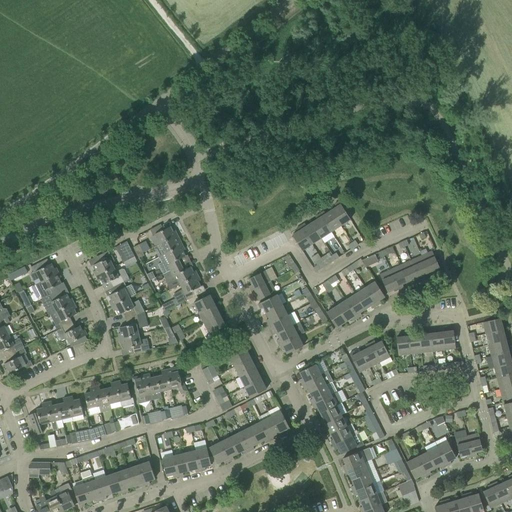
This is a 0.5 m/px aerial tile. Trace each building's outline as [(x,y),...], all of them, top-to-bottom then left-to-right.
[(339,202),(334,205),(336,207),(330,211),(340,226),(350,220),(339,202)] [(340,226),(330,211),(325,214),(324,211),(319,214),(331,232),(340,226)] [(331,232),(319,214),(315,217),(317,220),(311,223),(321,238),(331,232)] [(321,238),(311,223),(306,226),(304,224),(300,227),(311,244),(321,238)] [(163,230),(160,225),(149,230),(152,236),(155,235),(160,245),(177,236),(175,231),(172,232),(170,227),(163,230)] [(311,244),(300,227),(296,229),(297,232),(292,236),(302,251),(311,244)] [(182,245),(177,236),(160,245),(164,254),(182,245)] [(128,260),(134,257),(126,242),(119,245),(127,261),(128,260)] [(144,256),(138,246),(138,245),(133,248),(139,258),(144,256)] [(178,260),(185,256),(182,251),(184,250),(182,245),(164,254),(158,257),(161,263),(158,264),(163,274),(181,265),(178,260)] [(113,268),(111,262),(113,261),(111,257),(108,251),(97,256),(100,262),(93,265),(96,270),(93,271),(96,277),(113,268)] [(432,251),(423,255),(421,256),(428,273),(434,270),(435,273),(440,271),(432,251)] [(331,262),(335,260),(332,255),(323,262),(325,266),(331,262)] [(428,273),(421,256),(411,261),(419,280),(424,278),(423,275),(428,273)] [(319,270),(325,266),(323,262),(321,259),(314,262),(316,266),(313,268),(315,272),(319,270)] [(30,267),(33,273),(36,272),(40,282),(58,273),(56,268),(53,269),(51,264),(46,266),(43,261),(30,267)] [(419,280),(411,261),(400,266),(408,282),(413,279),(415,282),(419,280)] [(193,272),(190,267),(183,270),(181,265),(163,274),(167,284),(177,280),(180,285),(197,276),(195,271),(193,272)] [(408,282),(400,266),(390,270),(399,289),(403,287),(402,284),(408,282)] [(121,269),(115,272),(113,268),(96,277),(98,281),(101,280),(103,285),(110,282),(113,287),(123,282),(123,281),(129,279),(124,269),(121,269)] [(21,269),(8,275),(11,281),(24,274),(21,269)] [(399,289),(390,270),(379,275),(382,282),(387,291),(393,289),(394,292),(399,289)] [(270,281),(269,280),(265,271),(249,279),(252,285),(249,286),(251,291),(270,281)] [(147,275),(150,281),(155,278),(152,272),(147,275)] [(60,277),(58,273),(40,282),(35,284),(42,300),(46,298),(56,293),(54,287),(61,284),(58,279),(60,277)] [(200,281),(197,276),(180,285),(182,289),(173,295),(178,305),(186,301),(196,296),(193,290),(200,287),(198,282),(200,281)] [(332,278),(322,284),(327,293),(331,291),(328,287),(330,285),(335,282),(332,278)] [(275,292),(270,281),(251,291),(253,296),(256,294),(259,300),(268,295),(275,292)] [(131,285),(126,288),(123,282),(113,287),(115,292),(108,296),(111,301),(109,302),(111,307),(129,298),(136,295),(131,285)] [(384,297),(379,289),(375,282),(365,288),(376,306),(380,303),(379,300),(384,297)] [(376,306),(365,288),(355,294),(365,309),(370,306),(372,309),(376,306)] [(23,290),(19,293),(24,304),(29,301),(23,290)] [(59,298),(56,293),(46,298),(42,300),(40,301),(45,310),(53,306),(56,312),(74,303),(71,298),(69,299),(66,294),(59,298)] [(212,294),(203,298),(193,303),(198,314),(214,305),(212,300),(215,298),(212,294)] [(365,309),(355,294),(346,301),(357,318),(361,315),(360,313),(365,309)] [(277,295),(267,300),(258,304),(260,309),(263,308),(266,313),(282,305),(277,295)] [(144,313),(138,300),(131,303),(129,298),(111,307),(114,312),(116,310),(118,316),(123,313),(126,319),(136,316),(144,313)] [(357,318),(346,301),(336,307),(346,322),(351,318),(353,321),(357,318)] [(2,309),(0,303),(0,321),(3,319),(10,316),(6,309),(2,309)] [(76,308),(74,303),(56,312),(61,322),(59,323),(61,328),(72,323),(69,318),(76,314),(74,309),(76,308)] [(204,324),(222,314),(220,310),(217,311),(214,305),(198,314),(204,324)] [(287,315),(282,305),(266,313),(269,319),(266,320),(268,325),(287,315)] [(346,322),(336,307),(326,313),(338,331),(342,328),(340,325),(346,322)] [(137,329),(147,326),(144,313),(136,316),(126,319),(127,326),(119,328),(120,333),(118,334),(119,340),(139,336),(137,329)] [(225,319),(222,314),(204,324),(209,334),(225,326),(222,320),(225,319)] [(292,325),(287,315),(268,325),(270,329),(273,328),(276,334),(292,325)] [(6,325),(6,324),(10,322),(7,317),(3,319),(0,321),(0,340),(9,336),(4,326),(6,325)] [(482,323),(485,332),(485,334),(506,329),(504,324),(501,325),(500,318),(482,323)] [(279,339),(276,341),(278,345),(297,336),(304,332),(299,322),(292,325),(276,334),(279,339)] [(55,331),(54,332),(58,342),(60,341),(66,338),(69,344),(71,347),(84,342),(88,341),(87,341),(85,336),(87,335),(84,330),(82,331),(79,326),(75,328),(72,323),(61,328),(57,330),(56,331),(55,331)] [(178,324),(173,327),(178,337),(183,335),(178,324)] [(455,349),(453,328),(447,328),(448,332),(441,332),(444,350),(455,349)] [(507,334),(506,329),(485,334),(488,345),(505,341),(504,335),(507,334)] [(444,350),(441,332),(435,333),(435,330),(430,331),(432,352),(444,350)] [(432,352),(430,331),(425,331),(425,334),(419,335),(421,353),(432,352)] [(410,354),(407,333),(402,334),(402,337),(396,338),(397,349),(398,356),(410,354)] [(421,353),(419,335),(413,336),(412,333),(407,333),(410,354),(421,353)] [(24,348),(19,338),(12,342),(9,336),(0,340),(0,352),(3,351),(5,357),(19,350),(23,348),(24,348)] [(147,339),(142,340),(140,340),(139,336),(119,340),(120,344),(123,344),(124,349),(132,348),(133,354),(145,351),(149,350),(147,339)] [(303,346),(298,337),(297,336),(278,345),(281,350),(284,348),(287,354),(303,346)] [(177,343),(174,337),(169,338),(170,345),(177,343)] [(390,357),(386,350),(381,341),(376,344),(374,341),(370,344),(379,363),(390,357)] [(507,347),(505,341),(488,345),(491,356),(511,351),(510,346),(507,347)] [(379,363),(370,344),(365,346),(366,349),(361,351),(370,368),(379,363)] [(26,353),(23,348),(19,350),(5,357),(8,362),(4,364),(7,369),(4,370),(7,375),(20,369),(21,372),(32,366),(30,361),(28,362),(24,354),(26,353)] [(234,367),(253,357),(251,353),(248,354),(245,348),(229,356),(234,367)] [(370,368),(361,351),(355,354),(354,352),(349,354),(359,373),(370,368)] [(511,356),(511,353),(511,351),(491,356),(494,367),(511,363),(510,357),(511,356)] [(349,360),(346,354),(341,356),(344,363),(349,360)] [(255,362),(253,357),(234,367),(239,377),(255,369),(253,363),(255,362)] [(315,364),(299,373),(302,378),(299,380),(302,384),(328,371),(322,361),(315,364)] [(511,366),(511,363),(494,367),(496,378),(511,374),(511,366)] [(218,375),(212,365),(202,370),(207,381),(211,378),(212,378),(218,375)] [(183,384),(179,367),(166,370),(170,389),(178,388),(181,394),(187,391),(183,384)] [(245,387),(263,378),(261,373),(258,374),(255,369),(239,377),(245,387)] [(170,389),(166,370),(161,371),(162,375),(156,377),(160,392),(170,389)] [(328,371),(302,384),(304,389),(307,388),(310,393),(332,382),(333,382),(328,371)] [(359,381),(356,375),(354,371),(349,373),(354,383),(359,381)] [(160,392),(156,377),(151,378),(150,374),(145,375),(149,394),(150,394),(160,392)] [(511,374),(496,378),(499,389),(511,386),(511,374)] [(149,394),(145,375),(132,378),(136,397),(144,395),(145,401),(151,400),(150,394),(149,394)] [(266,382),(263,378),(245,387),(250,398),(266,389),(263,384),(266,382)] [(120,381),(115,382),(120,401),(121,407),(132,404),(127,384),(121,385),(120,381)] [(120,401),(115,382),(110,383),(111,387),(106,389),(109,404),(120,401)] [(331,395),(337,392),(332,382),(310,393),(312,399),(310,400),(312,405),(331,395)] [(109,404),(106,389),(100,390),(99,386),(94,387),(96,394),(99,406),(109,404)] [(511,386),(499,389),(502,401),(511,398),(511,386)] [(99,406),(96,394),(94,387),(89,388),(90,393),(84,394),(88,409),(99,406)] [(262,401),(273,396),(270,391),(260,396),(262,401)] [(217,401),(228,396),(226,392),(215,397),(217,401)] [(342,402),(337,392),(331,395),(312,405),(314,409),(317,408),(320,414),(336,405),(342,402)] [(72,396),(67,398),(72,417),(83,414),(79,399),(73,401),(72,396)] [(230,400),(228,396),(217,401),(219,405),(230,400)] [(252,406),(262,401),(260,396),(249,402),(252,406)] [(72,417),(67,398),(62,399),(63,403),(58,404),(61,420),(72,417)] [(61,420),(58,404),(52,406),(51,402),(46,403),(51,422),(53,431),(58,429),(56,421),(61,420)] [(511,402),(503,405),(506,416),(511,414),(511,402)] [(51,422),(46,403),(41,404),(42,408),(36,409),(37,413),(35,413),(27,416),(35,436),(43,433),(45,429),(44,424),(51,422)] [(181,405),(175,407),(177,418),(184,416),(183,415),(188,414),(186,406),(182,407),(181,405)] [(341,416),(336,405),(320,414),(323,419),(320,420),(322,425),(341,416)] [(177,418),(175,407),(168,409),(169,410),(165,411),(166,419),(170,418),(171,419),(177,418)] [(166,419),(165,411),(160,412),(160,411),(154,412),(156,423),(163,421),(162,420),(166,419)] [(156,423),(154,412),(147,414),(148,415),(143,416),(145,424),(149,423),(150,425),(156,423)] [(278,433),(270,417),(268,412),(258,417),(260,422),(270,441),(274,439),(273,436),(278,433)] [(290,431),(281,412),(270,417),(278,433),(284,430),(285,433),(290,431)] [(374,417),(372,413),(367,415),(364,417),(366,421),(365,421),(367,428),(377,423),(374,417)] [(130,416),(124,418),(127,428),(133,426),(133,425),(137,423),(134,416),(130,417),(130,416)] [(346,426),(345,424),(347,423),(347,421),(347,419),(345,417),(342,419),(341,416),(322,425),(324,430),(327,428),(330,434),(346,426)] [(127,428),(124,418),(117,420),(118,421),(120,429),(121,430),(127,428)] [(120,429),(118,421),(110,424),(109,423),(103,425),(107,435),(113,433),(112,432),(120,429)] [(270,441),(260,422),(250,427),(258,443),(263,441),(265,443),(270,441)] [(380,429),(377,423),(367,428),(371,434),(376,431),(379,439),(384,437),(380,429)] [(107,435),(103,425),(97,427),(97,429),(93,430),(96,437),(100,436),(100,437),(107,435)] [(351,436),(357,433),(356,430),(350,433),(346,426),(330,434),(333,439),(330,441),(332,445),(351,436)] [(258,443),(250,427),(240,432),(249,451),(254,449),(252,446),(258,443)] [(92,438),(90,431),(89,429),(83,431),(85,441),(92,440),(92,438)] [(249,451),(240,432),(229,438),(238,454),(243,451),(245,454),(249,451)] [(364,445),(357,433),(351,436),(332,445),(335,450),(338,449),(341,454),(356,446),(357,448),(364,445)] [(478,434),(466,436),(472,457),(477,456),(476,453),(482,451),(478,434)] [(472,457),(466,436),(455,439),(459,457),(466,455),(467,458),(472,457)] [(238,454),(229,438),(219,443),(229,462),(234,459),(232,456),(238,454)] [(445,438),(435,444),(437,447),(446,466),(451,464),(450,461),(455,458),(451,449),(447,442),(445,438)] [(66,443),(66,439),(55,441),(56,447),(67,445),(66,443)] [(131,445),(129,440),(125,442),(118,444),(120,449),(131,445)] [(204,467),(211,465),(205,441),(193,443),(195,451),(200,471),(205,470),(204,467)] [(229,462),(219,443),(209,448),(212,455),(217,464),(223,461),(224,464),(229,462)] [(120,449),(118,444),(112,446),(108,448),(109,453),(120,449)] [(446,466),(437,447),(427,452),(435,468),(440,466),(442,468),(446,466)] [(109,453),(108,448),(104,449),(97,451),(99,456),(109,453)] [(373,459),(369,448),(343,458),(345,464),(342,466),(344,470),(363,463),(373,459)] [(171,451),(160,453),(162,459),(166,477),(172,475),(173,478),(178,477),(173,456),(171,451)] [(200,471),(195,451),(184,454),(188,471),(194,470),(195,473),(200,471)] [(435,468),(427,452),(416,457),(426,476),(431,474),(429,471),(435,468)] [(188,471),(184,454),(173,456),(178,477),(183,476),(182,473),(188,471)] [(426,476),(416,457),(406,463),(414,479),(420,476),(421,479),(426,476)] [(38,474),(38,462),(31,462),(29,465),(28,478),(38,478),(38,474)] [(50,474),(50,470),(50,462),(38,462),(38,474),(50,475),(50,474)] [(155,479),(149,462),(138,465),(145,486),(150,484),(149,481),(155,479)] [(68,474),(66,467),(64,463),(58,463),(58,469),(61,475),(68,474)] [(368,473),(363,463),(344,470),(346,475),(349,474),(351,480),(368,473)] [(145,486),(138,465),(127,469),(133,486),(139,484),(140,487),(145,486)] [(133,486),(127,469),(116,473),(123,493),(128,491),(127,488),(133,486)] [(411,480),(408,474),(406,469),(401,472),(406,482),(411,480)] [(111,494),(105,477),(103,470),(92,474),(93,476),(95,480),(96,483),(102,500),(106,499),(105,496),(111,494)] [(123,493),(116,473),(105,477),(111,494),(117,492),(118,495),(123,493)] [(372,484),(368,473),(351,480),(353,486),(351,487),(352,492),(372,484)] [(96,483),(95,480),(93,476),(82,479),(84,484),(90,501),(96,499),(97,502),(102,500),(96,483)] [(414,491),(411,485),(413,485),(411,480),(406,482),(398,485),(402,496),(414,491)] [(511,499),(504,482),(498,485),(497,482),(492,484),(501,504),(511,499)] [(74,506),(70,497),(68,492),(72,490),(69,483),(60,487),(54,490),(57,496),(64,511),(74,506)] [(90,501),(84,484),(73,488),(80,508),(85,506),(84,503),(90,501)] [(376,494),(372,484),(352,492),(354,496),(357,495),(360,501),(376,494)] [(501,504),(492,484),(487,486),(488,489),(482,492),(490,508),(501,504)] [(57,496),(54,490),(49,492),(52,498),(46,501),(51,511),(61,511),(64,511),(57,496)] [(418,502),(414,491),(402,496),(407,507),(418,502)] [(480,511),(483,511),(481,503),(478,494),(472,496),(471,493),(466,494),(471,511),(480,511)] [(362,511),(380,505),(376,494),(360,501),(362,507),(359,508),(360,511),(362,511)] [(471,511),(466,494),(461,496),(462,499),(456,501),(459,511),(471,511)] [(51,511),(46,501),(44,495),(39,497),(41,503),(36,506),(38,511),(51,511)] [(459,511),(456,501),(450,502),(449,499),(444,501),(447,511),(459,511)] [(447,511),(444,501),(439,502),(440,505),(434,507),(435,511),(447,511)]
